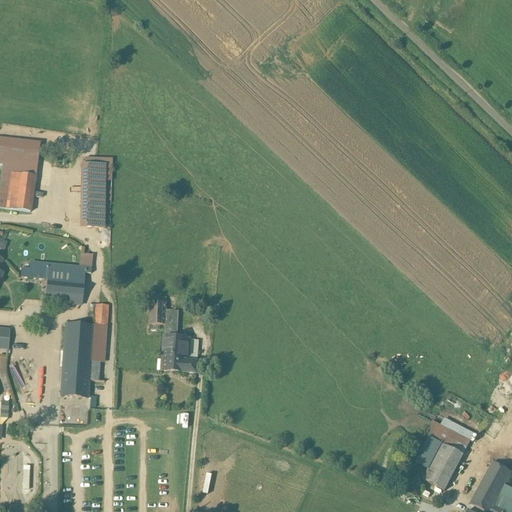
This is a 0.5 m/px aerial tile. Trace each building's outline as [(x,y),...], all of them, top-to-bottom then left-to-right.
[(0,138),(0,147),(27,151),(29,142),(0,138)] [(0,166),(2,167),(0,183),(0,208),(30,213),(38,153),(27,151),(0,147),(0,166)] [(82,207),(102,207),(103,167),(83,167),(82,207)] [(102,207),(82,207),(81,228),(102,228),(102,207)] [(80,256),(79,268),(91,269),(92,257),(80,256)] [(29,279),(47,281),(46,302),(82,305),(84,274),(90,275),(91,269),(79,268),(31,264),(30,271),(29,279)] [(21,278),(29,279),(30,271),(22,270),(21,278)] [(166,304),(151,303),(149,325),(165,326),(165,317),(166,304)] [(90,353),(93,326),(94,306),(88,305),(87,322),(82,321),(82,327),(66,326),(64,351),(90,353)] [(94,326),(106,327),(108,306),(95,306),(94,326)] [(165,317),(165,326),(164,338),(174,339),(175,318),(165,317)] [(90,353),(90,364),(100,365),(102,364),(106,327),(94,326),(93,326),(90,353)] [(0,329),(0,349),(8,350),(9,334),(9,331),(0,329)] [(174,339),(164,338),(161,372),(196,374),(197,363),(188,363),(190,340),(174,339)] [(62,368),(60,397),(87,399),(89,382),(99,383),(100,365),(90,364),(90,353),(64,351),(60,350),(59,368),(62,368)] [(5,356),(0,356),(0,364),(0,374),(5,391),(10,390),(5,374),(5,356)] [(443,422),(435,419),(428,433),(443,441),(466,452),(476,431),(447,415),(443,422)] [(511,423),(500,441),(511,448),(511,423)] [(466,452),(443,441),(431,465),(437,469),(430,480),(448,489),(466,452)] [(511,474),(511,473),(493,464),(471,506),(482,511),(492,511),(495,506),(511,474)] [(338,482),(336,488),(360,495),(362,489),(338,482)]
